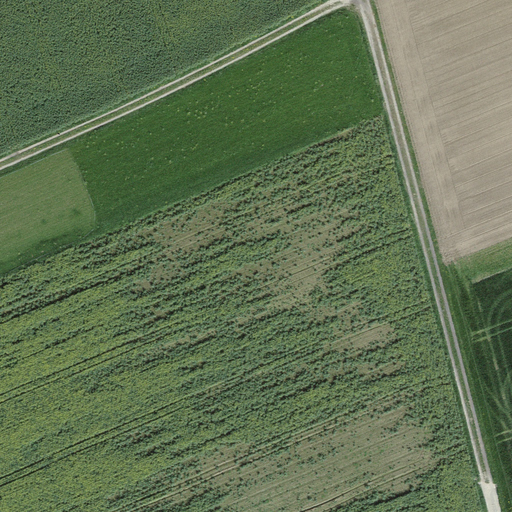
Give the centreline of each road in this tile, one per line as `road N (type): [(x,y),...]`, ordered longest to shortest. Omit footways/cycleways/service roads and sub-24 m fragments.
road 1 (track): [(492,511),(361,0)]
road 2 (track): [(0,163),(361,0)]
